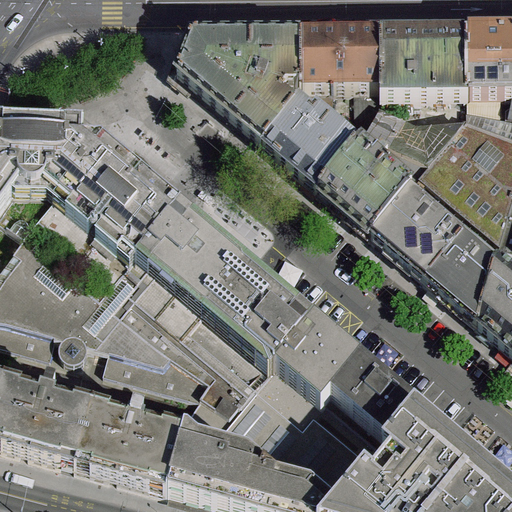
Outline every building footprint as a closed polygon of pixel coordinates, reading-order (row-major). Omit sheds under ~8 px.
[(511,43),(467,44),(468,106),(511,106),(511,43)] [(468,106),(467,44),(382,45),(382,100),(382,109),(468,108),(468,106)] [(382,45),(302,46),(302,95),(302,101),(334,100),(355,100),(382,100),(382,45)] [(302,46),(192,46),(177,83),(217,116),(263,155),(294,116),(280,104),(284,96),(302,95),(302,46)] [(334,100),(302,101),(303,110),(332,121),(334,100)] [(382,109),(382,100),(355,100),(355,130),(370,135),(378,119),(382,109)] [(298,113),(294,116),(263,155),(320,202),(358,156),(318,122),(314,126),(298,113)] [(424,142),(378,119),(370,135),(366,147),(378,152),(399,162),(428,176),(448,154),(424,142)] [(511,146),(468,130),(465,133),(448,154),(428,176),(421,186),(501,253),(511,213),(511,146)] [(0,230),(25,249),(105,152),(102,149),(84,149),(84,135),(66,135),(66,138),(46,143),(25,142),(4,135),(4,131),(0,131),(0,230)] [(429,133),(424,142),(448,154),(465,133),(429,133)] [(359,154),(383,173),(388,166),(380,159),(375,157),(378,152),(366,147),(359,154)] [(134,178),(105,152),(25,249),(100,312),(136,270),(181,217),(162,201),(152,193),(148,186),(142,180),(134,178)] [(359,154),(358,156),(320,202),(372,246),(409,202),(413,198),(387,177),(383,173),(359,154)] [(399,162),(387,177),(413,198),(421,186),(428,176),(399,162)] [(464,248),(409,202),(372,246),(427,292),(464,248)] [(511,213),(501,253),(500,257),(511,260),(511,213)] [(248,273),(181,217),(136,270),(203,327),(248,273)] [(495,275),(464,248),(427,292),(478,335),(495,275)] [(100,312),(25,249),(0,283),(0,332),(55,347),(61,349),(68,345),(77,345),(83,349),(87,355),(110,361),(163,375),(170,367),(148,352),(100,312)] [(511,280),(497,268),(495,275),(478,335),(511,363),(511,280)] [(203,327),(136,270),(100,312),(148,352),(170,367),(203,327)] [(203,327),(270,383),(275,378),(315,329),(248,273),(203,327)] [(170,367),(210,395),(244,417),(257,401),(270,383),(203,327),(170,367)] [(322,416),(326,411),(362,368),(315,329),(275,378),(322,416)] [(55,347),(0,332),(0,352),(50,365),(55,347)] [(68,345),(61,349),(59,356),(60,363),(64,369),(72,372),(81,370),(86,364),(87,355),(83,349),(77,345),(68,345)] [(163,375),(110,361),(106,381),(201,407),(210,395),(170,367),(163,375)] [(384,460),(415,423),(420,417),(362,368),(326,411),(384,460)] [(0,457),(76,478),(94,413),(76,408),(76,410),(60,406),(64,396),(48,391),(45,402),(22,396),(23,393),(5,388),(0,406),(0,457)] [(189,424),(184,438),(197,442),(213,445),(219,447),(244,417),(210,395),(201,407),(189,424)] [(213,445),(211,451),(250,462),(277,485),(311,494),(331,511),(340,511),(372,475),(315,427),(304,440),(257,401),(244,417),(219,447),(213,445)] [(167,502),(184,438),(166,433),(165,435),(111,420),(112,418),(94,413),(76,478),(167,502)] [(340,511),(511,511),(511,494),(486,472),(482,477),(471,467),(474,463),(447,440),(442,445),(415,423),(384,460),(372,475),(340,511)] [(331,511),(311,494),(277,485),(250,462),(211,451),(213,445),(197,442),(184,438),(167,502),(178,506),(200,511),(331,511)]
